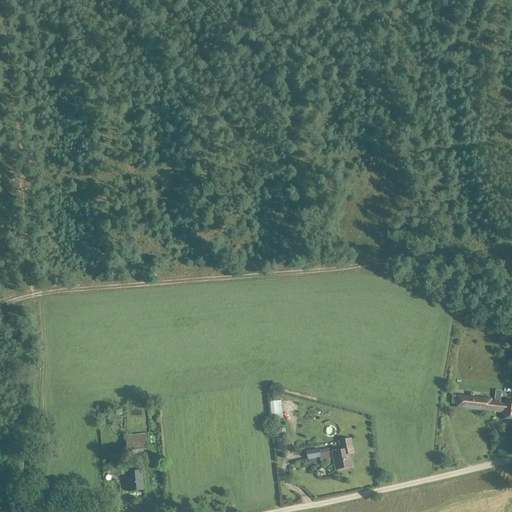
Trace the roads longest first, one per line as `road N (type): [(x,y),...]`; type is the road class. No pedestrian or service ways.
road 1 (track): [(511,250),(36,293),(0,306)]
road 2 (track): [(36,293),(35,511)]
road 3 (unclassified): [(320,503),(511,459)]
